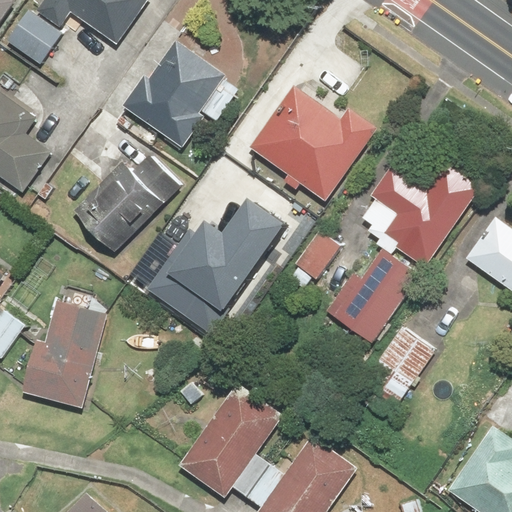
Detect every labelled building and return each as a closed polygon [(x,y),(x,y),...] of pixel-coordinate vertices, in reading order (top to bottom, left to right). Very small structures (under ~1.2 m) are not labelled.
[(0,0),(0,32),(22,0),(0,0)] [(50,0),(43,11),(79,35),(89,21),(123,44),(153,0),(50,0)] [(36,14),(28,9),(5,40),(43,68),(66,36),(36,14)] [(206,112),(231,75),(182,42),(157,77),(151,73),(127,107),(188,149),(211,115),(206,112)] [(299,86),(256,147),(333,201),(385,128),(355,106),(346,119),(299,86)] [(0,171),(30,193),(59,152),(31,132),(41,118),(0,89),(0,171)] [(255,161),(226,141),(191,191),(220,211),(255,161)] [(131,161),(79,211),(120,252),(187,186),(155,154),(139,170),(131,161)] [(432,266),(487,187),(454,164),(435,191),(400,167),(380,196),(406,214),(393,233),(406,242),(404,246),(432,266)] [(197,221),(153,285),(218,330),(297,216),(258,190),(231,230),(214,218),(208,228),(197,221)] [(511,223),(503,217),(473,259),(511,286),(511,223)] [(342,250),(320,232),(296,262),(318,279),(342,250)] [(378,344),(426,273),(388,248),(368,279),(360,273),(333,314),(378,344)] [(0,289),(9,277),(0,270),(0,289)] [(90,409),(113,314),(62,302),(52,342),(43,340),(30,395),(90,409)] [(26,326),(5,311),(0,317),(0,358),(2,360),(26,326)] [(387,417),(436,350),(402,325),(361,381),(372,389),(364,400),(387,417)] [(231,498),(290,414),(244,382),(185,465),(231,498)] [(511,511),(511,435),(500,427),(454,490),(485,511),(511,511)] [(332,511),(363,468),(318,437),(265,511),(332,511)] [(113,511),(91,492),(73,511),(113,511)]
